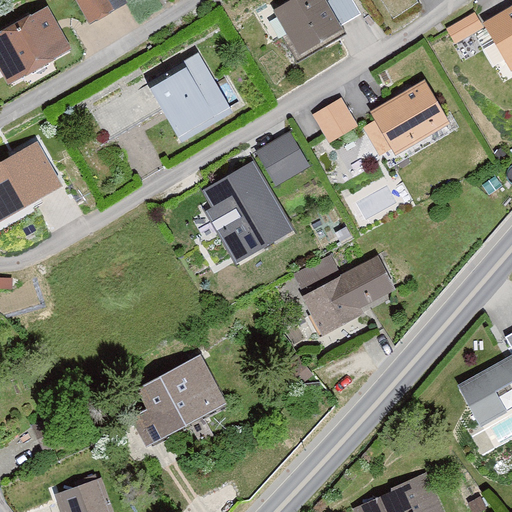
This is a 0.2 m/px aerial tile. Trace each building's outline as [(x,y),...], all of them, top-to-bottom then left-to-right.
[(105,0),(78,0),(93,25),(113,13),(105,0)] [(322,0),(303,0),(282,12),(303,48),(338,28),(322,0)] [(322,0),(338,28),(360,15),(351,0),(322,0)] [(511,17),(491,29),(511,64),(511,17)] [(482,32),(475,18),(449,31),(456,45),(482,32)] [(64,52),(46,19),(0,44),(0,61),(11,81),(64,52)] [(229,117),(199,62),(190,67),(195,76),(159,95),(183,141),(229,117)] [(443,128),(423,93),(378,118),(397,153),(443,128)] [(356,129),(342,104),(317,119),(331,143),(356,129)] [(306,168),(290,140),(261,156),(277,184),(306,168)] [(37,155),(0,174),(0,219),(56,190),(37,155)] [(289,233),(252,171),(211,196),(220,210),(214,214),(242,261),(289,233)] [(341,285),(330,263),(299,280),(327,334),(360,316),(357,311),(391,293),(378,266),(341,285)] [(511,409),(511,338),(509,340),(511,344),(511,364),(462,391),(482,427),(511,409)] [(224,406),(200,363),(140,398),(165,441),(224,406)] [(56,418),(35,428),(47,454),(69,444),(56,418)] [(440,511),(425,478),(396,490),(398,495),(358,511),(440,511)] [(106,511),(99,489),(63,502),(66,511),(106,511)]
